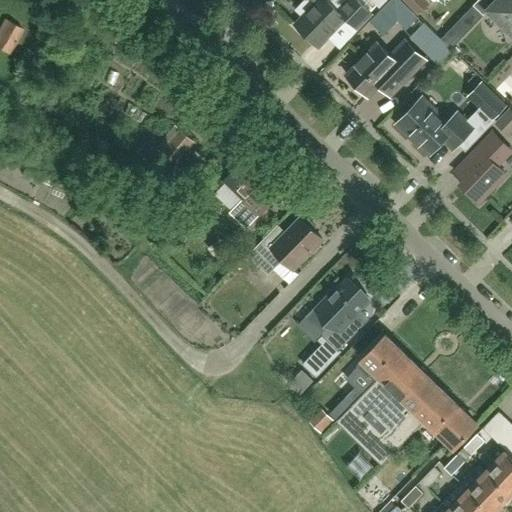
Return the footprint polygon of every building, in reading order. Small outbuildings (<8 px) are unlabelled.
[(371,13),(357,0),(348,0),(341,8),(335,8),(326,0),(319,0),(316,4),(312,0),(308,0),(300,8),(300,12),(304,16),(295,25),(318,47),(341,24),(351,34),(371,13)] [(399,0),(391,0),(370,22),(384,35),(398,21),(407,29),(418,18),(399,0)] [(429,4),(425,0),(401,0),(418,15),(429,4)] [(511,0),(478,0),(473,6),(483,16),(488,11),(511,34),(511,0)] [(0,47),(8,53),(22,30),(4,19),(0,26),(0,47)] [(410,37),(422,49),(436,34),(424,22),(410,37)] [(390,95),(425,60),(405,41),(391,56),(377,43),(347,75),(368,96),(379,84),(390,95)] [(466,97),(492,122),(507,106),(482,81),(466,97)] [(422,98),(397,124),(410,137),(412,135),(431,153),(444,139),(453,149),(473,128),(457,113),(446,125),(433,113),(435,111),(422,98)] [(511,133),(511,109),(510,108),(495,123),(509,137),(511,133)] [(175,166),(195,142),(179,129),(159,152),(175,166)] [(454,172),(463,181),(460,185),(479,203),(506,175),(497,166),(511,151),(492,132),(467,159),(454,172)] [(246,229),(262,212),(278,195),(270,188),(255,173),(258,170),(244,157),(223,179),(226,182),(243,198),(231,211),(229,213),(246,229)] [(153,217),(175,237),(189,222),(167,201),(153,217)] [(264,238),(248,255),(268,274),(273,269),(283,259),(293,269),(322,239),(314,231),(316,227),(307,219),(303,221),(301,218),(286,233),(273,247),(264,238)] [(321,344),(302,364),(317,378),(342,351),(340,349),(356,332),(346,322),(359,309),(369,299),(349,279),(339,289),(329,300),(326,297),(316,307),(319,310),(318,312),(332,325),(324,333),(322,335),(317,340),(321,344)] [(376,382),(373,384),(380,390),(387,383),(390,379),(399,370),(408,378),(418,367),(385,335),(361,360),(357,365),(376,382)] [(381,464),(402,442),(393,433),(438,386),(418,367),(408,378),(399,370),(390,379),(387,383),(380,390),(373,384),(364,394),(355,403),(344,415),(337,422),(381,464)] [(308,374),(294,389),(300,394),(314,380),(308,374)] [(393,433),(402,442),(423,420),(453,449),(478,424),(438,386),(393,433)] [(348,396),(336,408),(338,410),(344,415),(355,403),(348,396)] [(490,436),(507,419),(499,411),(482,428),(490,436)] [(498,444),(511,429),(511,423),(507,419),(490,436),(498,444)] [(506,452),(511,445),(511,429),(498,444),(499,444),(506,452)] [(462,449),(470,456),(484,441),(477,434),(462,449)] [(496,461),(487,471),(486,471),(511,495),(511,494),(511,457),(506,452),(499,444),(489,454),(496,461)] [(451,475),(470,456),(462,449),(444,468),(451,475)] [(487,471),(480,464),(461,483),(468,490),(468,491),(489,511),(500,511),(508,504),(505,501),(511,495),(486,471),(487,471)] [(434,467),(420,482),(427,489),(441,474),(434,467)] [(461,483),(442,503),(449,510),(450,511),(489,511),(468,491),(468,490),(461,483)] [(423,493),(416,486),(401,501),(409,508),(423,493)] [(450,511),(449,510),(442,503),(434,511),(450,511)]
